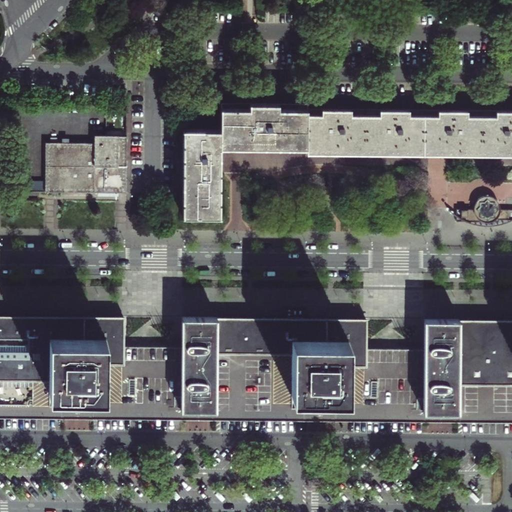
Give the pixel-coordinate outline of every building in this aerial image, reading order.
[(249,143),(234,143),(235,103),(228,103),(221,103),(220,129),(220,147),(229,147),(307,148),(307,143),(277,143),(277,139),(249,139),(249,143)] [(277,143),(307,143),(307,109),(307,103),(235,103),(234,143),(249,143),(249,139),(277,139),(277,143)] [(307,143),(349,143),(349,149),(379,149),(379,144),(407,144),(407,149),(438,149),(438,144),(511,144),(511,109),(307,109),(307,143)] [(220,159),(220,147),(220,129),(183,129),(182,158),(186,158),(186,186),(182,186),(182,216),(220,216),(220,172),(217,172),(217,159),(220,159)] [(46,143),(45,191),(98,192),(98,194),(118,194),(118,192),(126,192),(127,136),(118,136),(118,135),(94,135),(94,143),(46,143)] [(349,149),(349,143),(307,143),(307,148),(306,154),(428,154),(511,154),(511,144),(438,144),(438,149),(407,149),(407,144),(379,144),(379,149),(349,149)] [(477,209),(456,209),(456,221),(485,222),(498,222),(498,219),(511,219),(511,209),(497,209),(497,206),(497,200),(495,199),(494,197),(490,196),(486,196),(483,196),(481,197),(479,198),(477,200),(477,206),(477,209)] [(181,409),(181,345),(150,345),(124,345),(124,316),(0,314),(0,407),(49,408),(49,335),(106,335),(106,408),(150,409),(162,409),(181,409)] [(216,409),(217,317),(182,316),(181,345),(181,409),(216,409)] [(511,319),(459,319),(459,404),(423,404),(423,348),(392,347),(366,347),(366,318),(217,317),(216,409),(291,410),(291,396),(291,347),(348,347),(348,397),(348,411),(392,411),(423,411),(458,411),(511,411),(511,319)] [(459,319),(424,319),(423,348),(423,404),(459,404),(459,319)] [(106,335),(49,335),(49,408),(106,408),(106,335)] [(348,347),(291,347),(291,396),(348,397),(348,347)] [(0,417),(149,419),(163,419),(392,421),(511,421),(511,411),(458,411),(423,411),(392,411),(348,411),(291,410),(216,409),(181,409),(162,409),(150,409),(106,408),(49,408),(0,407),(0,417)]
